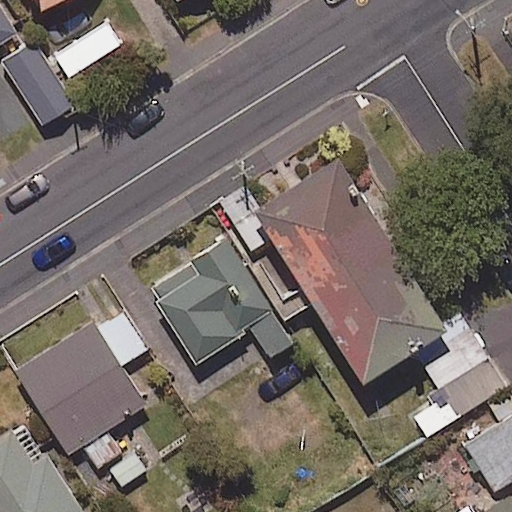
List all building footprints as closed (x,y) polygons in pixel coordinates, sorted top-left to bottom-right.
[(20,0),(29,13),(50,0),(20,0)] [(0,40),(15,31),(0,7),(0,40)] [(73,103),(36,39),(0,60),(37,124),(73,103)] [(441,326),(333,156),(257,204),(244,185),(213,205),(244,253),(270,236),(360,378),(412,345),(457,414),(505,383),(461,314),(441,326)] [(290,341),(224,239),(145,290),(192,362),(249,325),(268,355),(290,341)] [(150,345),(122,303),(22,369),(74,448),(150,398),(126,361),(150,345)] [(511,477),(511,398),(507,392),(489,404),(498,416),(463,440),(495,488),(511,477)] [(89,511),(28,419),(0,436),(0,511),(89,511)] [(511,511),(511,501),(508,496),(482,511),(465,511),(462,507),(453,511),(511,511)]
